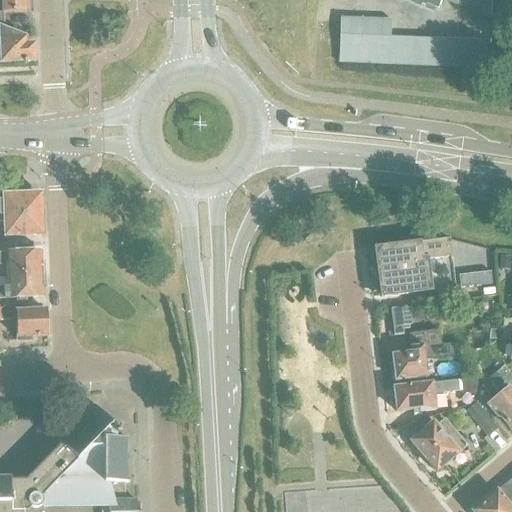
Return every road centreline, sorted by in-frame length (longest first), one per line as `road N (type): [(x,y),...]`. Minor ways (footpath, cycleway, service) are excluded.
road 1 (secondary): [(209,327),(231,283),(235,251),(276,195),(304,180),(463,154)]
road 2 (residential): [(431,511),(374,440),(365,416),(346,255)]
road 3 (residential): [(64,370),(54,131)]
road 4 (residential): [(170,511),(159,395),(149,374),(125,365),(64,370)]
road 5 (secondary): [(463,154),(259,130)]
road 6 (primary): [(219,511),(209,327)]
road 7 (primary): [(209,327),(199,189)]
road 8 (residential): [(54,131),(46,0)]
